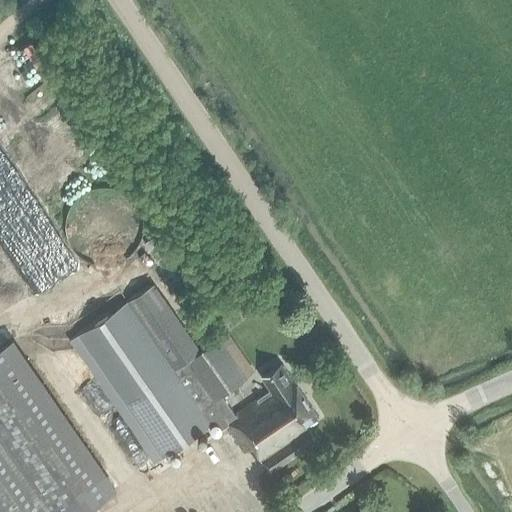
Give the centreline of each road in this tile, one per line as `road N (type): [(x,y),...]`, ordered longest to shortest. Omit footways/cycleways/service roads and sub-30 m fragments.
road 1 (unclassified): [(409,430),(115,0)]
road 2 (tertiary): [(295,511),(409,430)]
